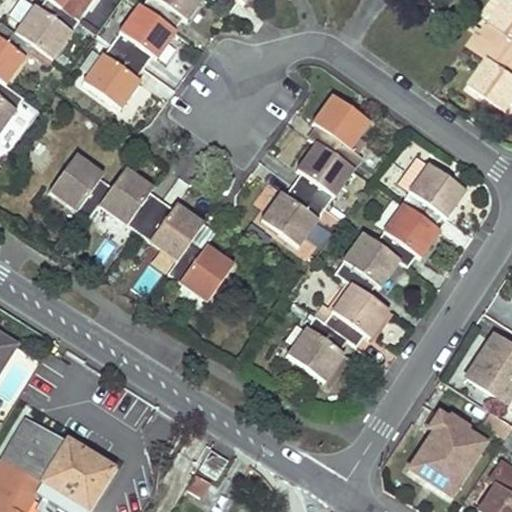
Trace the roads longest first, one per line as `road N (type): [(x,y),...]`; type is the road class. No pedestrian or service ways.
road 1 (tertiary): [(0,280),(340,499)]
road 2 (residential): [(231,110),(280,52),(316,36),(511,174)]
road 3 (residential): [(340,499),(511,221)]
